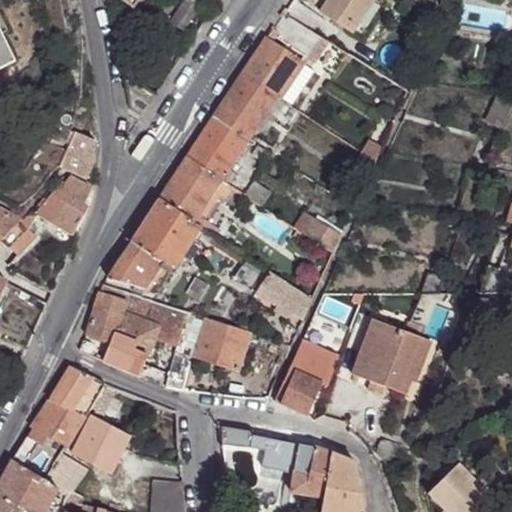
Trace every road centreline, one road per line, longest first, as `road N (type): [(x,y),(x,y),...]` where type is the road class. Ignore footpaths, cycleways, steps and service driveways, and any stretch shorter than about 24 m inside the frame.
road 1 (residential): [(193,409),(343,437),(364,456),(384,511)]
road 2 (residential): [(124,178),(147,169),(256,0)]
road 3 (residential): [(124,178),(50,346)]
road 4 (residential): [(85,0),(110,148),(124,178)]
road 5 (residential): [(50,346),(193,409)]
